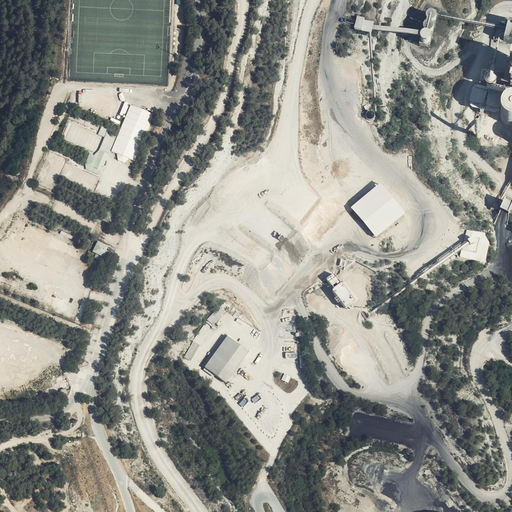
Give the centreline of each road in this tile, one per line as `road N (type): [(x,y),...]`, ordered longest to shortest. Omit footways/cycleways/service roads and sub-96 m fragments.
road 1 (track): [(124,251),(216,122),(245,0)]
road 2 (residential): [(124,251),(196,64),(203,0)]
road 3 (unclassified): [(89,378),(97,425),(130,511)]
road 4 (unclassified): [(89,378),(124,251)]
